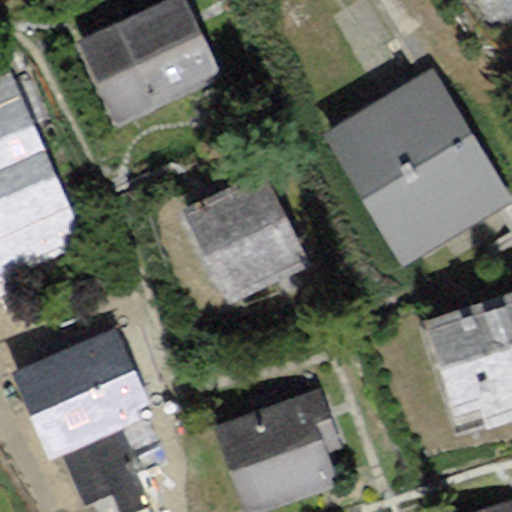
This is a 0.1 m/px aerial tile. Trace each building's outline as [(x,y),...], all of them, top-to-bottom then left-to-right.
[(211,81),(172,2),(71,51),(110,130),(211,81)] [(503,206),(425,79),(315,147),(394,274),(503,206)] [(21,120),(0,128),(0,292),(82,259),(21,120)] [(304,269),(256,172),(170,214),(217,311),(304,269)] [(511,303),(414,332),(446,442),(511,422),(511,303)] [(110,336),(3,380),(39,464),(132,427),(115,390),(130,384),(110,336)] [(317,394),(206,432),(235,511),(278,511),(334,493),(324,464),(339,459),(317,394)]
